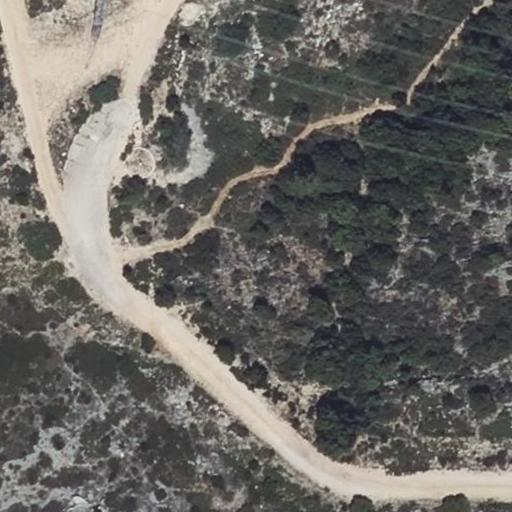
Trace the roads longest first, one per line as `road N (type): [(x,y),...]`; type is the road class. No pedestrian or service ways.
road 1 (track): [(511,491),(403,490),(332,475),(131,322),(82,236),(86,189),(133,61),(170,0)]
road 2 (track): [(82,236),(58,209),(0,5)]
